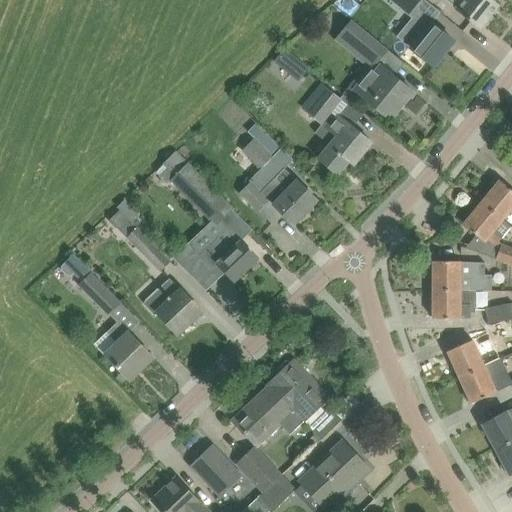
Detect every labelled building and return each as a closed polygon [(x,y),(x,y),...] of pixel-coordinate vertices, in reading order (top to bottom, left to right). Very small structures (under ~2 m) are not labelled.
[(389,0),(393,3),(395,0),(412,13),(421,0),(389,0)] [(463,0),(456,9),(465,16),(480,28),(499,5),(493,0),(463,0)] [(410,48),(418,54),(434,67),(455,41),(418,11),(397,37),(411,48),(410,48)] [(352,19),(340,34),(377,65),(378,63),(379,63),(389,50),(383,45),(352,19)] [(365,67),(344,94),(357,105),(363,97),(373,105),(377,99),(395,114),(413,91),(378,63),(377,65),(371,71),(365,67)] [(342,100),(322,84),(302,109),(322,125),(342,100)] [(331,144),(319,159),(322,161),(337,174),(349,160),(353,164),(372,142),(357,129),(354,126),(352,128),(338,116),(327,129),(337,137),(331,144)] [(255,139),(243,150),(261,169),(272,157),(262,147),(255,139)] [(251,182),(238,194),(257,212),(270,200),(282,212),(294,224),(318,201),(303,187),(285,168),(292,160),(281,148),(272,157),(261,169),(249,181),(251,182)] [(191,163),(173,180),(212,222),(214,224),(219,219),(232,207),(192,164),(191,163)] [(482,202),(503,219),(511,209),(511,210),(511,189),(500,180),(482,202)] [(503,220),(503,219),(482,202),(464,224),(493,248),(511,227),(503,220)] [(190,243),(175,256),(187,268),(201,255),(214,268),(219,263),(235,280),(258,259),(244,244),(228,228),(219,219),(214,224),(212,222),(190,243)] [(138,228),(127,238),(128,239),(160,271),(171,261),(138,228)] [(511,247),(503,244),(497,260),(511,265),(511,247)] [(74,273),(83,283),(80,286),(108,315),(121,302),(74,253),(64,263),(65,264),(63,265),(62,269),(66,274),(70,275),(74,273)] [(433,261),(433,290),(493,290),(493,275),(484,275),(485,262),(471,262),(471,261),(433,261)] [(171,279),(144,304),(155,316),(158,313),(178,334),(202,311),(171,279)] [(493,290),(433,290),(433,318),(471,318),(471,308),(476,308),(476,290),(493,290)] [(511,301),(485,308),(489,324),(511,319),(511,301)] [(106,355),(116,365),(130,379),(153,357),(119,322),(108,332),(119,343),(106,355)] [(466,343),(448,351),(460,377),(485,366),(497,360),(496,358),(497,355),(494,347),(491,347),(486,337),(476,338),(466,343)] [(281,373),(269,385),(270,386),(303,421),(321,440),(327,434),(343,419),(333,409),(325,418),(316,409),(328,398),(294,361),(291,364),(287,360),(277,369),(281,373)] [(485,366),(460,377),(472,403),(490,395),(497,392),(497,391),(485,366)] [(289,434),(303,421),(270,386),(234,420),(257,445),(279,424),(289,434)] [(511,408),(501,415),(483,424),(496,449),(511,440),(511,408)] [(511,440),(496,449),(510,474),(511,473),(511,440)] [(344,441),(329,454),(300,482),(325,508),(354,481),(369,468),(367,466),(365,469),(352,455),(355,453),(344,441)] [(214,443),(192,465),(220,495),(243,473),(214,443)] [(247,473),(264,492),(283,475),(257,446),(249,453),(238,463),(247,473)] [(271,511),(296,489),(283,475),(264,492),(258,498),(271,511)] [(209,511),(210,511),(191,492),(177,478),(153,501),(162,511),(209,511)]
